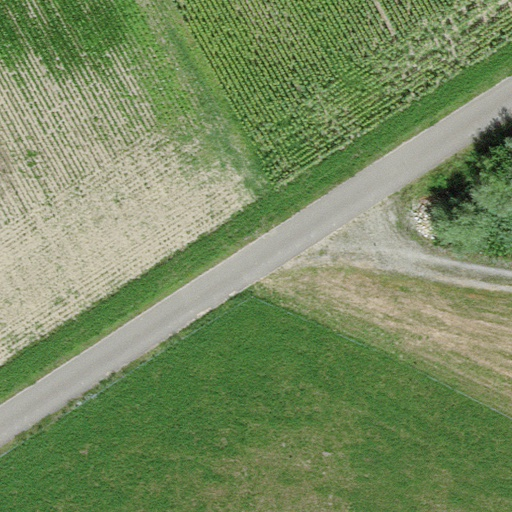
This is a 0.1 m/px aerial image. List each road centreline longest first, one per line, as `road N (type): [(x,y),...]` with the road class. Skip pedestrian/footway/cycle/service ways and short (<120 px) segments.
road 1 (track): [(511,88),(0,416)]
road 2 (track): [(511,276),(267,244)]
